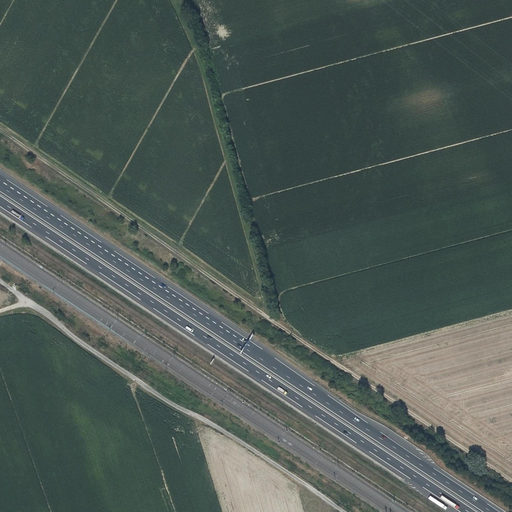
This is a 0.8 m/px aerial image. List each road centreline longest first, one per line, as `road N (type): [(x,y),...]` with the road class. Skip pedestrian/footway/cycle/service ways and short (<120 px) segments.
road 1 (track): [(511,480),(0,130)]
road 2 (motorway): [(491,511),(0,184)]
road 3 (motorway): [(0,201),(468,511)]
road 4 (unclassified): [(26,302),(345,511)]
